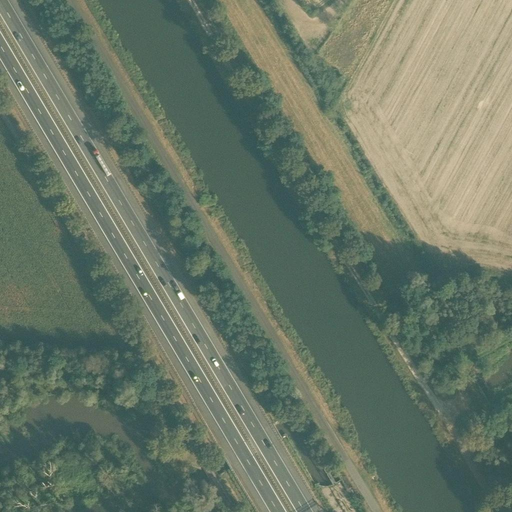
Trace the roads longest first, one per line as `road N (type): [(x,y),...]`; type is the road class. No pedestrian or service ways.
road 1 (unclassified): [(374,511),(73,0)]
road 2 (motorway): [(300,511),(0,0)]
road 3 (motorway): [(0,48),(277,511)]
road 4 (track): [(448,428),(187,0)]
road 5 (unclassified): [(225,495),(0,111)]
